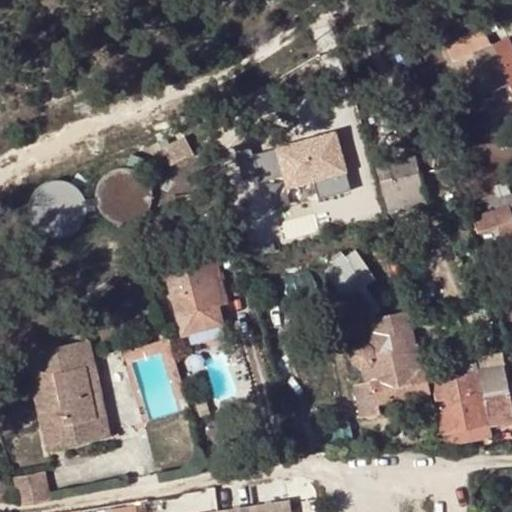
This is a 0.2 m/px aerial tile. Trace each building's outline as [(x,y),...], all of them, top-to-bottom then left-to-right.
[(482,29),(471,33),(479,50),(490,45),(482,29)] [(471,33),(444,45),(451,62),(479,50),(471,33)] [(479,50),(451,62),(469,102),(508,85),(511,91),(511,90),(511,64),(501,69),(490,45),(479,50)] [(317,195),(350,186),(334,125),(236,150),(244,179),(281,169),(285,186),(313,179),(317,195)] [(111,132),(107,146),(109,146),(111,147),(114,147),(115,148),(117,148),(119,149),(120,150),(125,136),(111,132)] [(413,143),(382,152),(386,166),(417,157),(413,143)] [(109,146),(107,146),(106,146),(103,147),(97,148),(93,150),(90,153),(86,157),(83,162),(81,166),(80,170),(80,176),(81,181),(83,185),(86,190),(88,193),(93,196),(98,199),(101,199),(105,200),(111,200),(115,199),(119,197),(124,194),(127,192),(129,189),(132,184),(134,179),(134,174),(134,172),(133,165),(131,160),(128,156),(125,153),(120,150),(119,149),(117,148),(115,148),(114,147),(111,147),(109,146)] [(386,166),(377,168),(386,203),(397,201),(391,181),(417,174),(421,173),(417,157),(386,166)] [(56,238),(91,214),(63,174),(28,198),(56,238)] [(425,204),(417,174),(391,181),(397,201),(399,211),(425,204)] [(496,228),(501,243),(507,241),(511,252),(511,251),(511,214),(509,205),(511,203),(511,195),(489,203),(490,209),(471,216),(477,234),(496,228)] [(507,241),(501,243),(505,254),(511,252),(507,241)] [(369,285),(378,279),(356,244),(326,264),(362,317),(382,304),(369,285)] [(204,255),(164,265),(179,328),(187,334),(221,326),(217,308),(226,305),(220,282),(212,283),(204,255)] [(133,309),(133,307),(133,306),(132,303),(131,302),(129,301),(126,300),(124,301),(122,303),(121,305),(121,308),(122,311),(123,312),(125,313),(128,313),(130,312),(131,311),(133,309)] [(360,371),(363,383),(356,384),(362,417),(380,414),(378,403),(426,392),(424,369),(408,311),(383,316),(388,336),(391,350),(375,353),(373,348),(365,343),(364,342),(354,345),(349,355),(351,366),(360,371)] [(388,336),(365,343),(373,348),(375,353),(391,350),(388,336)] [(429,367),(434,408),(439,433),(489,424),(511,419),(511,409),(506,381),(500,353),(486,356),(488,366),(476,368),(473,358),(469,340),(444,345),(448,363),(429,367)] [(87,366),(91,364),(86,341),(26,353),(46,450),(107,438),(103,423),(102,422),(100,420),(97,418),(94,418),(83,368),(85,368),(87,366)] [(486,356),(473,358),(476,368),(488,366),(486,356)] [(103,423),(91,364),(87,366),(85,368),(83,368),(94,418),(97,418),(100,420),(102,422),(103,423)] [(491,437),(489,424),(439,433),(442,446),(491,437)] [(40,473),(11,479),(19,506),(46,501),(40,473)] [(285,511),(284,503),(228,511),(285,511)]
